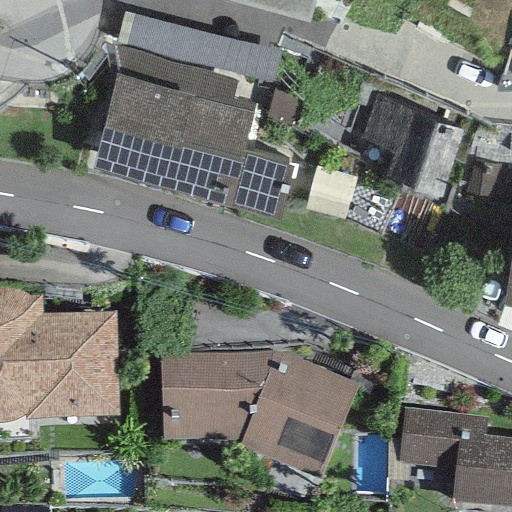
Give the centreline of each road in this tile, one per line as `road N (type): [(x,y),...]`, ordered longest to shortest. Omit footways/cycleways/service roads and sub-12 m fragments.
road 1 (tertiary): [(511,360),(239,253),(0,196)]
road 2 (residential): [(0,3),(27,6),(45,26),(36,52),(0,61)]
